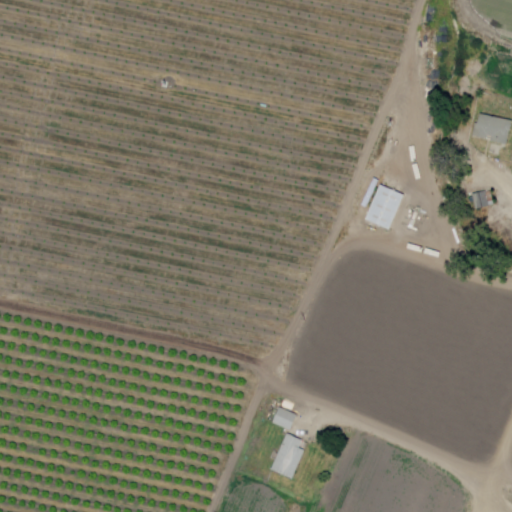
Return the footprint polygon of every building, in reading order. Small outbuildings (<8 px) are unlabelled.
[(509,144),(511,129),(511,118),(482,112),(480,119),(477,119),(473,136),(509,144)] [(390,229),(365,219),(384,176),(408,186),(390,229)] [(474,195),(492,192),(495,208),(477,212),(474,195)] [(280,405),(297,413),(290,430),(272,422),(280,405)] [(287,432),(270,468),(292,478),(305,449),(299,446),(302,439),(287,432)]
